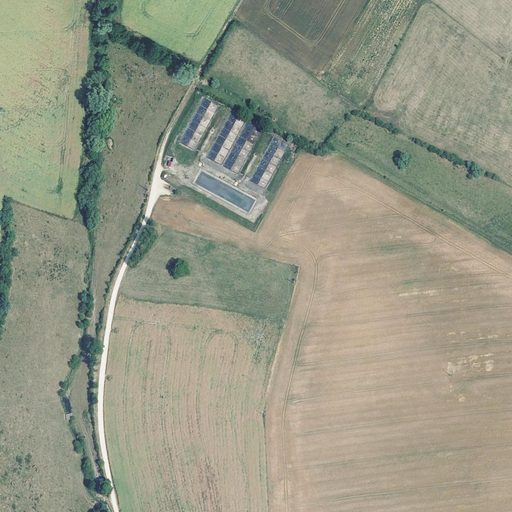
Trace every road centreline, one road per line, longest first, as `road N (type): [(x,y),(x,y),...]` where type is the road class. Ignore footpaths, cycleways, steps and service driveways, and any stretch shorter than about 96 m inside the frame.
road 1 (unclassified): [(157,170),(149,213),(119,282),(101,387),(117,511)]
road 2 (track): [(240,0),(170,128),(157,170)]
